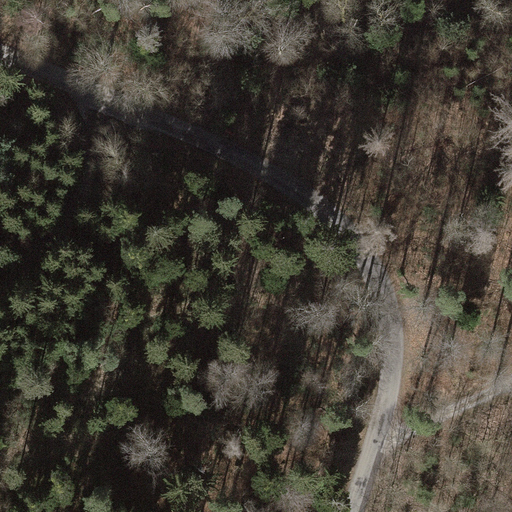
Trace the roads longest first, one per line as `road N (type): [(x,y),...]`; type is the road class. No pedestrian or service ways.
road 1 (tertiary): [(350,511),(382,418),(394,337),(383,286),(358,241),(266,170),(0,53)]
road 2 (track): [(0,294),(43,252),(71,208),(120,103)]
road 3 (track): [(373,447),(511,384)]
